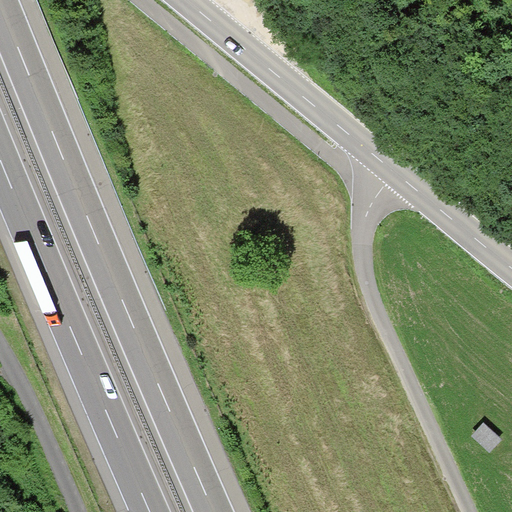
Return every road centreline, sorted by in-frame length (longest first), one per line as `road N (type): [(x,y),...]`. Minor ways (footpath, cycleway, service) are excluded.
road 1 (motorway): [(213,511),(0,0)]
road 2 (motorway): [(0,157),(150,511)]
road 3 (unclassified): [(472,511),(370,269),(365,201),(381,167)]
road 4 (tertiary): [(381,167),(187,0)]
road 5 (unclassified): [(0,355),(79,511)]
road 6 (tertiary): [(511,269),(381,167)]
